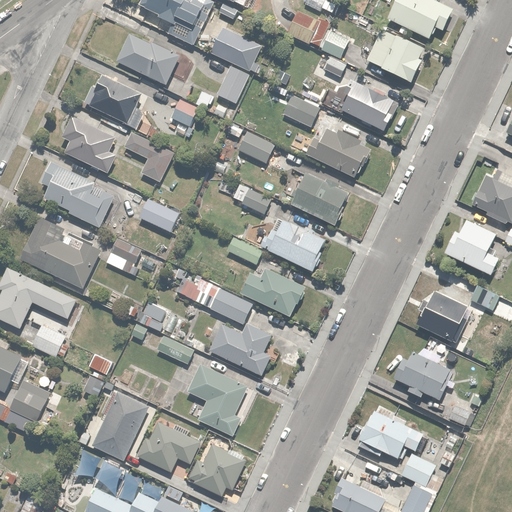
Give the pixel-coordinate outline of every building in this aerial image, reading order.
[(219,2),(215,0),(142,0),(139,6),(160,16),(160,17),(174,24),(170,32),(207,51),(224,18),(214,13),(219,2)] [(340,5),(329,0),(307,0),(306,5),(323,13),(325,9),(336,14),(340,5)] [(454,8),(436,0),(398,0),(389,19),(403,25),(400,31),(407,35),(410,28),(431,38),(437,26),(444,29),(454,8)] [(241,11),(226,3),(224,2),(219,12),(236,21),(241,11)] [(333,23),(300,9),(289,34),(322,49),(333,23)] [(254,72),(266,47),(226,29),(222,27),(211,52),(254,72)] [(423,48),(383,31),(382,30),(376,44),(367,40),(362,51),(370,54),(368,58),(383,64),(381,68),(414,82),(423,61),(419,59),(423,48)] [(131,32),(130,33),(118,62),(167,83),(172,72),(187,78),(195,59),(131,32)] [(350,41),(333,32),(324,50),(342,58),(350,41)] [(346,62),(324,52),(318,67),(339,77),(346,62)] [(252,73),(232,65),(219,94),(239,103),(252,73)] [(141,93),(103,76),(99,85),(94,83),(85,103),(128,122),(141,93)] [(355,82),(342,109),(385,129),(397,102),(355,82)] [(215,95),(203,90),(197,103),(209,108),(215,95)] [(322,106),(292,95),(285,115),(314,126),(322,106)] [(201,107),(180,98),(172,118),(193,127),(201,107)] [(229,106),(220,102),(216,113),(232,120),(238,107),(231,104),(229,106)] [(73,114),(73,116),(64,136),(71,139),(65,152),(112,171),(126,136),(73,114)] [(315,135),(306,154),(360,179),(375,145),(332,125),(325,140),(315,135)] [(177,152),(134,131),(127,148),(151,159),(144,174),(163,183),(177,152)] [(248,131),(239,150),(269,164),(278,145),(248,131)] [(72,211),(71,213),(108,230),(123,196),(97,184),(99,180),(52,159),(41,183),(51,188),(46,200),(72,211)] [(511,174),(502,170),(500,168),(494,180),(487,176),(473,203),(488,211),(486,214),(508,225),(510,220),(511,220),(511,174)] [(355,191),(309,171),(293,205),(339,226),(355,191)] [(271,199),(240,184),(233,200),(264,215),(271,199)] [(180,213),(149,200),(141,219),(172,232),(180,213)] [(67,229),(40,216),(21,258),(86,287),(106,243),(90,235),(85,245),(64,236),(67,229)] [(328,242),(280,217),(272,234),(270,233),(262,247),(315,274),(325,254),(322,253),(328,242)] [(461,233),(456,231),(446,253),(493,275),(500,258),(489,253),(499,233),(468,219),(461,233)] [(234,235),(227,250),(260,265),(267,251),(234,235)] [(146,252),(118,238),(105,263),(133,277),(146,252)] [(253,271),(242,293),(293,318),(309,286),(270,267),(265,277),(253,271)] [(0,287),(4,289),(0,299),(0,317),(24,327),(35,302),(70,316),(78,297),(8,268),(0,287)] [(215,268),(210,280),(224,286),(230,274),(215,268)] [(182,278),(176,292),(244,324),(254,302),(199,276),(195,284),(182,278)] [(499,297),(478,286),(471,298),(493,309),(499,297)] [(477,313),(436,292),(431,301),(424,297),(418,309),(424,312),(418,324),(460,346),(477,313)] [(143,310),(139,320),(164,332),(174,312),(150,301),(145,311),(143,310)] [(247,332),(225,322),(211,352),(265,377),(274,356),(267,353),(276,334),(251,323),(247,332)] [(149,329),(137,324),(133,334),(144,339),(149,329)] [(68,336),(44,325),(34,347),(58,358),(68,336)] [(196,349),(165,335),(159,349),(190,363),(196,349)] [(0,389),(7,393),(24,357),(10,350),(13,344),(0,338),(0,389)] [(443,356),(424,347),(421,353),(416,351),(411,359),(405,356),(395,377),(412,385),(409,391),(423,397),(426,392),(441,399),(455,371),(439,364),(443,356)] [(116,362),(96,352),(89,366),(109,376),(116,362)] [(255,388),(200,363),(188,392),(207,400),(198,419),(234,435),(255,388)] [(107,381),(92,374),(84,389),(99,397),(107,381)] [(48,395),(22,385),(13,409),(0,404),(0,418),(11,422),(9,426),(33,435),(48,395)] [(154,405),(117,390),(93,447),(130,462),(154,405)] [(409,420),(381,404),(359,444),(380,456),(384,449),(399,458),(407,444),(415,449),(424,433),(407,423),(409,420)] [(471,412),(457,405),(451,417),(464,424),(471,412)] [(203,440),(160,421),(152,439),(147,436),(138,455),(173,471),(179,458),(192,464),(203,440)] [(96,450),(85,445),(81,454),(91,459),(96,450)] [(249,461),(216,445),(207,463),(197,458),(187,478),(224,496),(229,486),(234,489),(249,461)] [(439,464),(414,454),(413,453),(404,474),(430,485),(439,464)] [(123,465),(111,459),(106,466),(119,473),(123,465)] [(339,495),(334,505),(347,511),(400,511),(403,508),(388,501),(391,496),(344,472),(334,493),(339,495)] [(185,492),(171,484),(167,492),(181,500),(185,492)] [(423,511),(433,493),(416,485),(403,511),(406,511),(423,511)] [(199,511),(164,495),(162,501),(140,490),(133,505),(99,489),(88,511),(199,511)] [(19,511),(43,511),(49,501),(44,498),(30,491),(19,511)]
